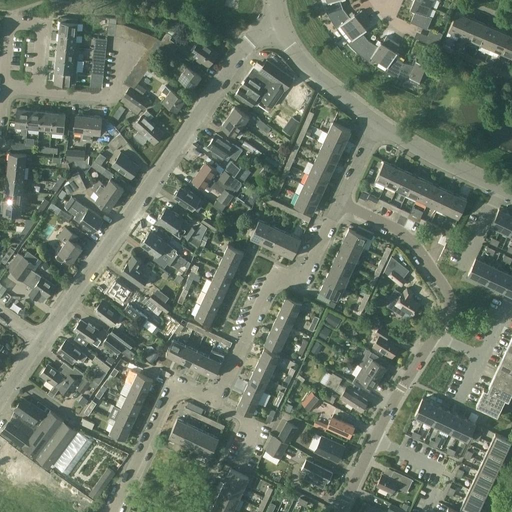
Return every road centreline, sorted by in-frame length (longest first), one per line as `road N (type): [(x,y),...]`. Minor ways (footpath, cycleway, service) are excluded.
road 1 (residential): [(111,511),(171,385),(215,402),(275,274),(301,285),(341,203)]
road 2 (unclassified): [(39,342),(239,53),(278,28)]
road 3 (residential): [(339,511),(434,335)]
road 4 (residential): [(434,335),(448,309),(437,276),(407,237),(341,203)]
road 5 (residential): [(2,89),(8,22),(42,25),(34,92)]
road 6 (unclassified): [(511,196),(376,123)]
road 7 (unclassified): [(376,123),(308,71),(278,28)]
